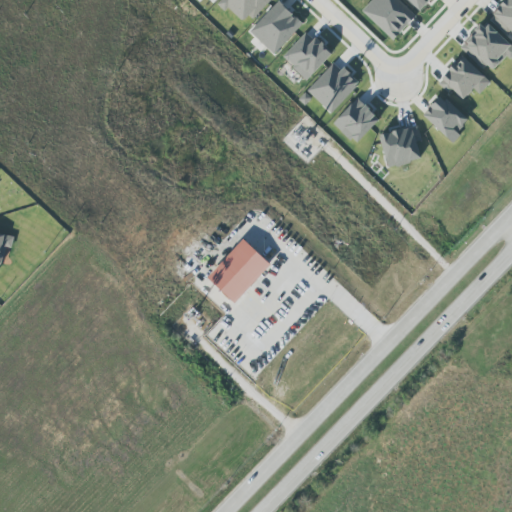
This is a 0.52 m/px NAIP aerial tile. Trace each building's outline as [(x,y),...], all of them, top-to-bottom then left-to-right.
[(270,0),(221,0),(217,5),(225,12),(228,9),(243,22),(249,15),(253,20),(270,0)] [(416,16),(398,0),(371,0),(361,11),(392,41),(416,16)] [(406,0),(417,11),(428,0),(406,0)] [(511,0),(504,0),(487,18),(510,39),(511,37),(511,0)] [(261,53),(265,48),(273,55),(302,24),(278,1),(249,32),(255,38),(250,43),(261,53)] [(511,47),(485,21),(462,45),(490,72),(506,56),(509,60),(511,56),(511,47)] [(282,58),(307,81),(331,54),(306,31),(282,58)] [(462,101),(473,89),(478,95),(490,82),(461,56),(439,80),(462,101)] [(331,114),(358,84),(334,62),(306,91),(331,114)] [(468,122),(440,95),(422,115),(450,142),(468,122)] [(333,124),(355,145),(379,120),(357,98),(333,124)] [(387,167),(421,160),(416,142),(420,141),(417,127),(379,135),(387,167)] [(0,267),(5,247),(11,248),(13,238),(0,234),(0,267)] [(235,304),(271,265),(243,240),(207,278),(235,304)]
